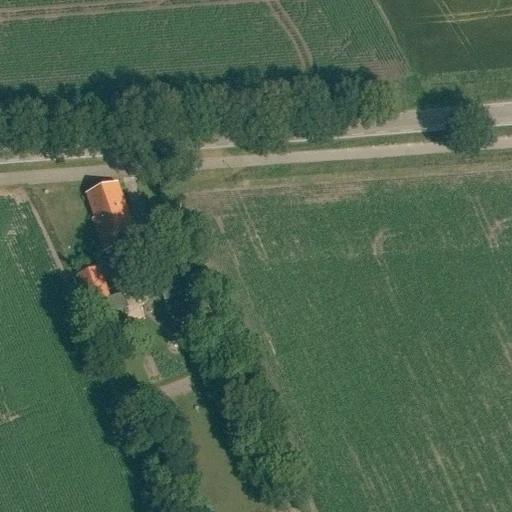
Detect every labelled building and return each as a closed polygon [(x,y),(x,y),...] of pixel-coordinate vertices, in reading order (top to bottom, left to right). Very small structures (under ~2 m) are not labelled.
[(102,255),(139,241),(132,222),(128,223),(115,187),(84,198),(92,223),(90,223),(102,255)] [(100,270),(75,278),(84,308),(98,304),(103,319),(129,310),(124,295),(110,299),(100,270)] [(205,329),(188,335),(193,346),(209,340),(205,329)] [(205,388),(219,381),(214,368),(199,375),(205,388)] [(202,511),(217,511),(214,503),(201,508),(202,511)]
